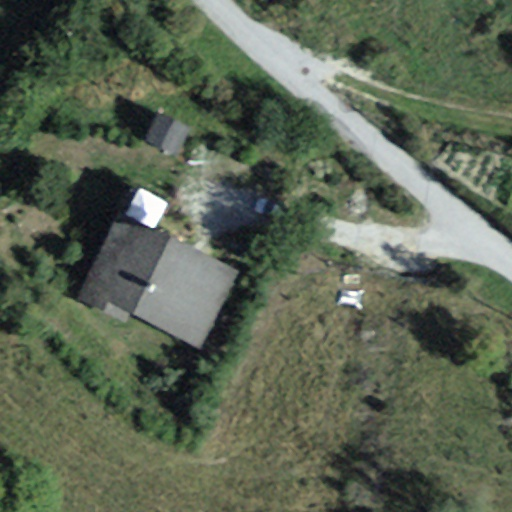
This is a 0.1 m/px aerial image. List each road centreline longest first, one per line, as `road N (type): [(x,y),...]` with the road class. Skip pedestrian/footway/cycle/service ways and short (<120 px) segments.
road 1 (residential): [(511,277),(350,140),(204,0)]
road 2 (track): [(295,88),(511,117)]
